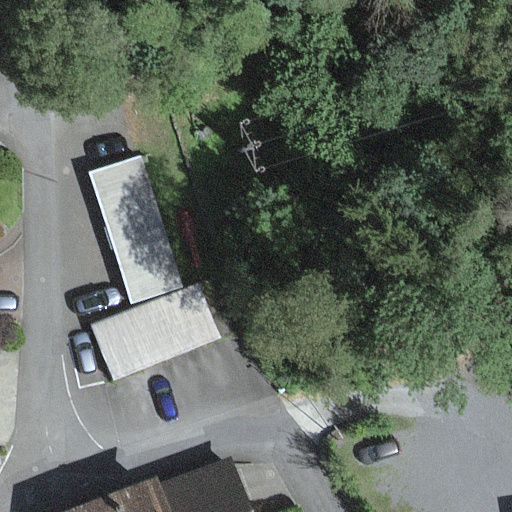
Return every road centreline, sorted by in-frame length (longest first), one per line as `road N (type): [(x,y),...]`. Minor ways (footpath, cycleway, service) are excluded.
road 1 (residential): [(66,482),(61,296),(40,111)]
road 2 (residential): [(327,511),(306,468),(233,440),(66,482)]
